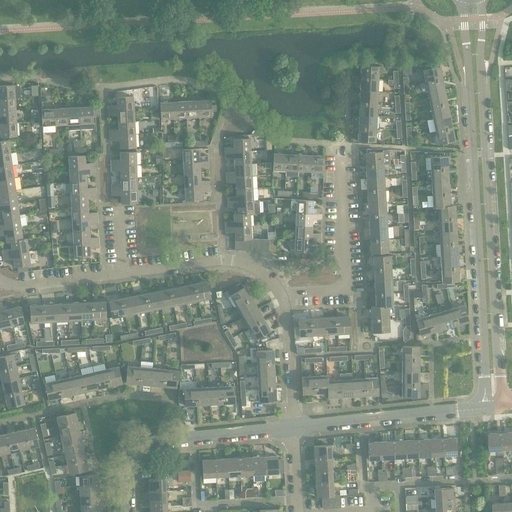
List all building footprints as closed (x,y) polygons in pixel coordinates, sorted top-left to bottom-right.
[(362,66),(361,79),(378,79),(379,67),(362,66)] [(423,70),(426,83),(442,79),(440,67),(423,70)] [(361,79),(361,91),(378,92),(378,79),(361,79)] [(442,79),(426,83),(428,95),(445,92),(442,79)] [(0,99),(15,98),(14,85),(0,86),(0,99)] [(361,91),(360,103),(377,104),(378,92),(361,91)] [(445,92),(428,95),(431,107),(447,104),(445,92)] [(108,106),(108,111),(134,109),(133,96),(117,97),(117,105),(108,106)] [(15,98),(0,99),(0,111),(16,111),(15,98)] [(211,100),(198,101),(199,117),(212,116),(211,112),(211,107),(211,105),(211,100)] [(198,101),(185,102),(186,118),(199,117),(198,101)] [(174,119),(173,102),(160,103),(161,119),(174,119)] [(185,102),(173,102),(174,119),(186,118),(185,102)] [(360,103),(359,116),(377,117),(377,104),(360,103)] [(447,104),(431,107),(433,119),(450,116),(447,104)] [(92,107),(79,108),(80,130),(96,129),(95,122),(93,122),(92,107)] [(67,108),(54,109),(55,125),(68,125),(67,108)] [(79,108),(67,108),(68,125),(68,131),(80,130),(79,108)] [(55,125),(54,109),(41,110),(42,126),(55,125)] [(134,109),(108,111),(109,116),(118,116),(118,123),(134,122),(134,109)] [(0,123),(16,123),(16,111),(0,111),(0,123)] [(359,116),(359,128),(376,129),(377,117),(359,116)] [(450,116),(433,119),(436,132),(452,128),(450,116)] [(109,131),(110,136),(135,134),(134,122),(118,123),(119,130),(109,131)] [(16,123),(0,123),(0,129),(1,137),(17,136),(16,123)] [(376,129),(359,128),(358,141),(375,142),(376,129)] [(452,128),(436,132),(438,144),(455,141),(452,128)] [(135,134),(110,136),(110,141),(119,141),(120,148),(136,147),(135,134)] [(225,148),(225,153),(250,151),(250,138),(233,139),(234,147),(225,148)] [(0,154),(10,153),(8,140),(0,141),(0,154)] [(182,150),(183,163),(209,161),(208,156),(199,157),(199,149),(182,150)] [(250,151),(225,153),(225,158),(234,158),(235,165),(251,164),(250,151)] [(111,160),(111,166),(136,165),(136,152),(120,152),(120,160),(111,160)] [(365,153),(366,166),(383,165),(383,152),(365,153)] [(10,153),(0,154),(0,167),(12,166),(10,153)] [(273,170),(286,171),(286,154),(274,154),(273,170)] [(286,154),(286,171),(285,176),(298,177),(298,171),(299,155),(286,154)] [(299,155),(298,171),(311,172),(311,155),(299,155)] [(311,155),(311,172),(324,172),(324,156),(311,155)] [(68,157),(69,170),(95,168),(94,163),(85,164),(85,156),(68,157)] [(430,157),(431,170),(448,169),(447,156),(430,157)] [(209,161),(183,163),(184,175),(200,174),(200,167),(209,167),(209,161)] [(226,172),(226,178),(252,176),(251,164),(235,165),(235,172),(226,172)] [(136,165),(111,166),(111,171),(120,171),(120,178),(137,177),(136,165)] [(383,165),(366,166),(367,178),(384,177),(383,165)] [(0,179),(14,178),(12,166),(0,167),(0,179)] [(95,168),(69,170),(70,182),(86,181),(86,174),(95,174),(95,168)] [(448,169),(431,170),(431,183),(449,182),(448,169)] [(200,174),(184,175),(185,188),(210,186),(210,181),(201,181),(200,174)] [(252,176),(226,178),(227,183),(236,182),(236,190),(253,189),(252,176)] [(112,185),(112,191),(137,190),(137,177),(120,178),(121,185),(112,185)] [(384,177),(367,178),(368,191),(385,190),(384,177)] [(14,178),(0,179),(0,192),(16,190),(14,178)] [(86,181),(70,182),(71,195),(96,193),(96,188),(87,188),(86,181)] [(449,182),(431,183),(432,195),(449,194),(449,182)] [(210,186),(185,188),(185,201),(202,200),(201,192),(210,191),(210,186)] [(227,197),(228,202),(253,201),(253,189),(236,190),(237,197),(227,197)] [(0,200),(0,205),(17,203),(16,190),(0,192),(0,196),(1,200),(0,200)] [(137,190),(112,191),(112,196),(121,196),(121,203),(137,203),(137,190)] [(385,190),(368,191),(368,203),(385,202),(385,190)] [(96,193),(71,195),(71,207),(88,206),(87,199),(96,198),(96,193)] [(449,194),(432,195),(433,208),(438,207),(450,206),(449,194)] [(41,212),(47,211),(45,199),(39,200),(41,212)] [(297,200),(296,213),(322,214),(322,209),(313,208),(313,201),(297,200)] [(259,201),(253,201),(228,202),(228,208),(237,207),(237,214),(238,214),(250,214),(254,214),(260,213),(259,201)] [(385,202),(368,203),(369,216),(386,215),(385,202)] [(17,203),(0,205),(0,210),(2,210),(3,218),(19,215),(17,203)] [(88,206),(71,207),(72,219),(97,218),(97,213),(88,213),(88,206)] [(438,207),(439,220),(456,219),(455,206),(450,206),(438,207)] [(296,213),(296,225),(312,226),(312,219),(321,219),(322,214),(296,213)] [(225,222),(225,228),(251,226),(250,214),(238,214),(237,214),(234,214),(234,222),(225,222)] [(0,225),(0,230),(21,227),(19,215),(3,218),(4,225),(0,225)] [(386,215),(369,216),(370,228),(387,227),(386,215)] [(97,218),(72,219),(73,232),(89,231),(89,224),(98,223),(97,218)] [(456,219),(439,220),(439,232),(456,231),(456,219)] [(296,225),(295,238),(320,239),(321,234),(312,233),(312,226),(296,225)] [(251,226),(225,228),(225,233),(235,232),(235,240),(241,240),(247,239),(251,239),(251,226)] [(21,227),(0,230),(0,235),(6,235),(7,243),(11,242),(23,240),(23,239),(21,227)] [(387,227),(370,228),(370,240),(388,239),(387,227)] [(89,231),(73,232),(74,244),(99,243),(99,238),(90,238),(89,231)] [(456,231),(439,232),(440,244),(457,243),(456,231)] [(320,239),(295,238),(295,251),(311,252),(311,244),(320,244),(320,239)] [(3,250),(3,255),(28,252),(27,239),(23,239),(23,240),(11,242),(12,249),(3,250)] [(388,239),(370,240),(371,253),(388,252),(388,239)] [(99,243),(74,244),(74,257),(91,256),(90,249),(99,248),(99,243)] [(457,243),(440,244),(441,257),(458,256),(457,243)] [(28,252),(3,255),(4,260),(13,259),(14,267),(30,264),(28,252)] [(373,257),(374,270),(391,269),(390,256),(373,257)] [(458,256),(441,257),(442,269),(459,268),(458,256)] [(459,268),(442,269),(442,282),(459,281),(459,268)] [(391,269),(374,270),(375,282),(392,281),(391,269)] [(392,281),(375,282),(375,294),(392,293),(392,281)] [(207,282),(195,284),(198,301),(211,298),(207,282)] [(195,284),(182,287),(186,303),(198,301),(195,284)] [(182,287),(170,289),(174,306),(186,303),(182,287)] [(230,296),(237,307),(251,298),(245,287),(230,296)] [(170,289),(158,291),(161,308),(174,306),(170,289)] [(158,291),(146,294),(149,311),(161,308),(158,291)] [(375,294),(376,307),(388,306),(388,307),(393,306),(392,293),(375,294)] [(441,293),(435,295),(438,305),(444,303),(441,293)] [(146,294),(134,296),(137,313),(149,311),(146,294)] [(134,296),(121,299),(125,316),(137,313),(134,296)] [(251,298),(237,307),(243,318),(258,309),(251,298)] [(125,316),(121,299),(109,301),(112,318),(125,316)] [(92,302),(80,303),(81,320),(93,320),(92,302)] [(105,302),(92,302),(93,320),(106,319),(105,302)] [(80,303),(68,304),(69,321),(81,320),(80,303)] [(68,304),(55,305),(56,322),(69,321),(68,304)] [(44,322),(43,305),(30,306),(31,323),(44,322)] [(55,305),(43,305),(44,322),(56,322),(55,305)] [(464,305),(452,309),(457,325),(469,322),(464,305)] [(371,307),(372,320),(389,319),(388,307),(388,306),(376,307),(371,307)] [(20,307),(8,309),(12,326),(24,323),(20,307)] [(8,309),(0,311),(0,328),(12,326),(8,309)] [(258,309),(243,318),(249,328),(264,320),(258,309)] [(452,309),(440,313),(445,329),(457,325),(452,309)] [(440,313),(428,316),(433,333),(445,329),(440,313)] [(349,316),(336,317),(337,334),(350,334),(349,316)] [(433,333),(428,316),(416,320),(421,336),(433,333)] [(336,317),(324,318),(325,335),(337,334),(336,317)] [(324,318),(311,319),(312,336),(325,335),(324,318)] [(312,336),(311,319),(298,319),(299,336),(312,336)] [(389,319),(372,320),(372,333),(390,332),(389,319)] [(264,320),(249,328),(255,339),(270,331),(264,320)] [(224,333),(229,340),(233,338),(229,330),(224,333)] [(233,338),(229,340),(233,348),(237,345),(233,338)] [(402,347),(402,359),(419,359),(419,347),(402,347)] [(256,351),(257,364),(274,363),(273,350),(256,351)] [(0,357),(0,370),(16,367),(13,354),(0,357)] [(402,359),(402,372),(419,372),(419,359),(402,359)] [(274,363),(257,364),(258,377),(275,376),(274,363)] [(126,383),(138,384),(140,367),(127,366),(126,383)] [(16,367),(0,370),(0,372),(2,383),(19,379),(16,367)] [(118,367),(106,370),(109,386),(122,383),(118,367)] [(140,367),(138,384),(151,385),(152,368),(140,367)] [(152,368),(151,385),(163,387),(165,370),(152,368)] [(106,370),(94,372),(97,389),(109,386),(106,370)] [(165,370),(163,387),(176,388),(178,371),(165,370)] [(94,372),(81,375),(85,392),(97,389),(94,372)] [(402,372),(402,384),(419,384),(419,372),(402,372)] [(81,375),(69,378),(73,394),(85,392),(81,375)] [(275,376),(258,377),(258,389),(275,388),(275,376)] [(327,376),(315,377),(316,394),(328,393),(327,381),(328,381),(327,376)] [(316,394),(315,377),(302,377),(303,394),(316,394)] [(69,378),(57,381),(61,397),(73,394),(69,378)] [(377,378),(365,379),(366,396),(378,395),(377,378)] [(19,379),(2,383),(5,395),(22,391),(19,379)] [(352,379),(340,380),(341,397),(353,396),(352,379)] [(365,379),(352,379),(353,396),(366,396),(365,379)] [(340,380),(328,381),(327,381),(328,393),(328,398),(341,397),(340,380)] [(61,397),(57,381),(45,383),(48,400),(61,397)] [(419,384),(402,384),(402,397),(419,397),(419,384)] [(234,386),(221,387),(222,404),(235,403),(234,386)] [(221,387),(209,388),(210,405),(222,404),(221,387)] [(197,405),(197,388),(184,389),(184,397),(185,406),(197,405)] [(209,388),(197,388),(197,405),(210,405),(209,388)] [(275,388),(258,389),(259,402),(276,401),(275,388)] [(22,391),(5,395),(8,407),(24,404),(22,391)] [(57,417),(59,427),(77,423),(75,413),(57,417)] [(77,423),(59,427),(61,436),(79,432),(77,423)] [(35,428),(25,430),(29,449),(39,446),(35,428)] [(25,430),(15,432),(20,451),(29,449),(25,430)] [(15,432),(6,434),(10,453),(20,451),(15,432)] [(79,432),(61,436),(63,446),(82,441),(79,432)] [(511,432),(502,433),(503,450),(511,449),(511,432)] [(490,451),(497,450),(497,455),(503,455),(503,450),(502,433),(489,434),(490,451)] [(6,434),(0,435),(0,450),(1,455),(10,453),(6,434)] [(455,438),(442,439),(443,456),(456,455),(455,438)] [(430,439),(418,440),(419,457),(431,456),(430,439)] [(442,439),(430,439),(431,456),(443,456),(442,439)] [(418,440),(405,441),(406,458),(419,457),(418,440)] [(82,441),(63,446),(65,455),(84,451),(82,441)] [(393,441),(381,442),(382,459),(394,459),(393,441)] [(405,441),(393,441),(394,459),(406,458),(405,441)] [(382,459),(381,442),(368,443),(369,460),(382,459)] [(314,446),(314,459),(332,458),(331,445),(314,446)] [(84,451),(65,455),(67,464),(86,460),(84,451)] [(277,456),(264,457),(265,474),(278,474),(277,456)] [(264,457),(252,458),(253,475),(265,474),(264,457)] [(240,458),(227,459),(228,476),(241,476),(240,458)] [(252,458),(240,458),(241,476),(253,475),(252,458)] [(332,458),(314,459),(315,471),(332,470),(332,458)] [(503,458),(496,458),(497,474),(504,473),(503,458)] [(227,459),(215,460),(216,477),(228,476),(227,459)] [(86,460),(67,464),(69,474),(88,470),(86,460)] [(216,477),(215,460),(202,460),(203,478),(216,477)] [(332,470),(315,471),(316,484),(333,483),(332,470)] [(79,476),(80,486),(99,485),(98,475),(79,476)] [(148,479),(149,492),(166,491),(166,478),(148,479)] [(333,483),(316,484),(317,497),(322,496),(328,496),(334,496),(333,483)] [(99,485),(80,486),(80,496),(99,494),(99,485)] [(434,489),(435,499),(454,498),(453,488),(434,489)] [(247,489),(245,493),(245,498),(250,498),(254,498),(254,489),(249,489),(247,489)] [(166,491),(149,492),(150,504),(167,503),(166,491)] [(99,494),(80,496),(81,505),(100,504),(99,494)] [(454,498),(435,499),(435,509),(454,507),(454,498)] [(511,511),(511,502),(504,503),(503,511),(511,511)] [(167,511),(167,503),(150,504),(150,511),(167,511)] [(503,511),(504,503),(493,504),(493,511),(503,511)]
